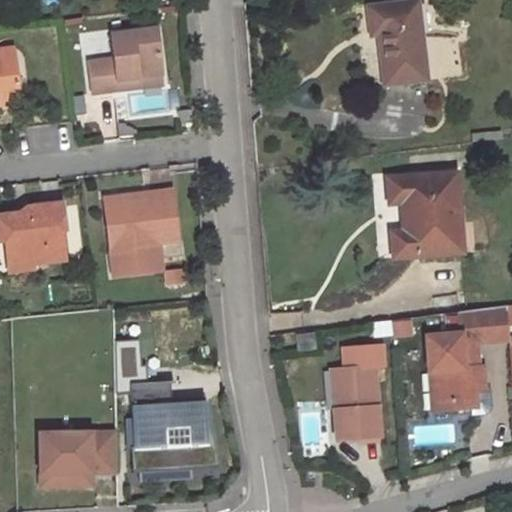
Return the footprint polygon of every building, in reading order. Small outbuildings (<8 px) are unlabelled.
[(415,82),(406,4),(357,10),(360,39),(368,37),(374,87),(415,82)] [(118,79),(162,74),(156,28),(110,33),(113,57),(88,60),(92,93),(119,89),(118,79)] [(81,35),(82,57),(108,56),(107,34),(81,35)] [(11,47),(0,48),(0,61),(13,59),(11,47)] [(0,103),(18,101),(13,59),(0,61),(0,103)] [(119,89),(163,84),(162,74),(118,79),(119,89)] [(452,254),(446,175),(378,181),(379,203),(391,202),(393,233),(380,234),(382,258),(452,254)] [(122,194),(103,196),(114,274),(162,267),(158,239),(178,237),(172,193),(122,199),(122,194)] [(27,211),(0,214),(0,231),(3,232),(5,252),(17,250),(19,264),(32,262),(64,258),(60,230),(64,229),(60,202),(26,207),(27,211)] [(19,264),(17,250),(5,252),(8,271),(33,268),(32,262),(19,264)] [(472,372),(470,360),(476,359),(474,347),(507,344),(504,308),(457,314),(459,338),(425,341),(427,376),(436,375),(439,408),(452,407),(452,414),(475,412),(473,394),(483,393),(481,371),(477,371),(472,372)] [(296,352),(314,350),(312,333),(295,335),(296,352)] [(167,368),(140,369),(141,382),(168,381),(167,368)] [(338,372),(340,411),(335,412),(337,444),(380,439),(374,368),(338,372)] [(331,372),(335,412),(340,411),(338,372),(331,372)] [(439,408),(436,375),(427,376),(431,415),(452,414),(452,407),(439,408)] [(129,446),(130,472),(137,472),(190,469),(218,467),(205,400),(170,402),(169,381),(168,381),(141,382),(129,383),(132,446),(129,446)] [(90,472),(115,472),(115,432),(39,433),(40,473),(90,472)] [(190,469),(137,472),(138,482),(190,479),(190,469)] [(90,472),(40,473),(40,485),(90,485),(90,472)]
